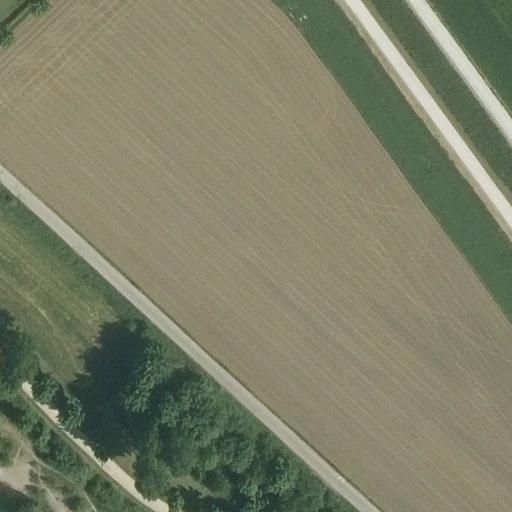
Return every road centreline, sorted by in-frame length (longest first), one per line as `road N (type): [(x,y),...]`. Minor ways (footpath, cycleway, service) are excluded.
road 1 (unclassified): [(373,511),(0,173)]
road 2 (track): [(511,213),(355,0)]
road 3 (track): [(420,0),(511,123)]
